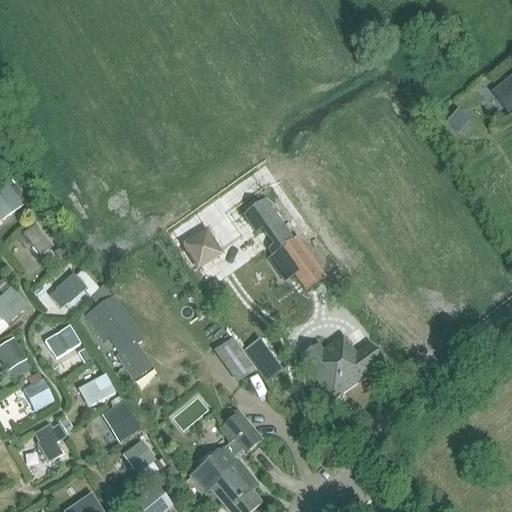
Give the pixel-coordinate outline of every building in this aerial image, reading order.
[(511,79),(491,96),(508,118),(511,114),(511,79)] [(451,113),(447,129),(463,132),(467,117),(451,113)] [(5,184),(5,185),(6,186),(11,182),(14,186),(9,190),(10,191),(15,187),(10,180),(5,184)] [(5,185),(0,188),(0,221),(1,223),(22,209),(15,198),(20,194),(15,187),(10,191),(9,190),(14,186),(11,182),(6,186),(5,185)] [(263,201),(242,217),(254,233),(259,229),(271,246),(266,250),(272,259),(278,255),(307,296),(310,294),(315,291),(322,286),(327,282),(297,241),(293,244),(263,201)] [(22,237),(39,259),(53,249),(35,226),(22,237)] [(206,231),(180,247),(196,273),(222,258),(206,231)] [(61,251),(55,256),(61,265),(67,261),(61,251)] [(88,300),(99,291),(82,272),(75,279),(72,276),(54,292),(55,293),(49,298),(60,312),(67,306),(68,307),(82,294),(88,300)] [(90,300),(98,312),(113,302),(103,287),(90,300)] [(0,299),(0,321),(7,328),(27,308),(17,298),(9,291),(0,299)] [(104,327),(122,354),(115,359),(134,387),(152,374),(135,349),(140,345),(121,316),(124,314),(115,301),(113,302),(98,312),(88,319),(97,332),(104,327)] [(44,345),(55,362),(80,346),(69,329),(44,345)] [(229,340),(211,352),(234,386),(237,383),(245,378),(252,374),(231,343),(229,340)] [(305,365),(303,366),(330,404),(383,366),(368,346),(354,357),(342,340),(331,348),(330,346),(319,354),(310,360),(305,365)] [(0,349),(0,362),(14,384),(31,373),(25,363),(26,363),(13,342),(0,349)] [(256,344),(242,354),(243,355),(265,386),(279,375),(256,344)] [(85,351),(77,356),(83,366),(91,361),(85,351)] [(22,392),(34,415),(54,405),(38,376),(28,381),(32,387),(22,392)] [(79,392),(89,410),(115,395),(106,377),(79,392)] [(113,410),(124,404),(120,398),(110,404),(113,410)] [(100,418),(117,446),(140,432),(124,404),(113,410),(100,418)] [(190,477),(205,495),(210,491),(227,511),(251,511),(259,506),(250,494),(256,489),(233,461),(240,456),(242,458),(245,455),(251,450),(256,446),(259,444),(255,439),(236,416),(219,430),(231,445),(225,450),(224,449),(190,477)] [(64,418),(57,423),(65,436),(72,432),(64,418)] [(56,446),(66,440),(58,427),(52,431),(49,427),(33,437),(38,446),(36,447),(48,466),(62,457),(56,446)] [(121,457),(136,477),(143,472),(152,465),(156,463),(141,443),(121,457)] [(161,460),(153,466),(157,473),(158,474),(167,468),(161,460)] [(148,480),(157,473),(153,466),(152,465),(143,472),(148,480)] [(168,471),(156,480),(163,489),(169,490),(178,483),(168,471)] [(154,489),(130,509),(131,511),(165,511),(170,508),(154,489)] [(109,492),(100,497),(110,511),(111,511),(119,507),(109,492)] [(101,511),(91,497),(68,511),(101,511)]
